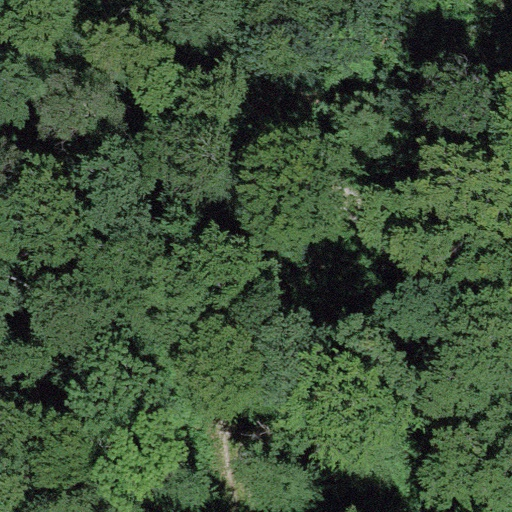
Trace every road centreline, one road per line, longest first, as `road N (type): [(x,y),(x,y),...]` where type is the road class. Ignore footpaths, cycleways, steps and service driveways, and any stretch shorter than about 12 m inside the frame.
road 1 (track): [(54,0),(189,68),(511,367)]
road 2 (track): [(146,47),(199,333)]
road 3 (track): [(237,511),(199,333)]
